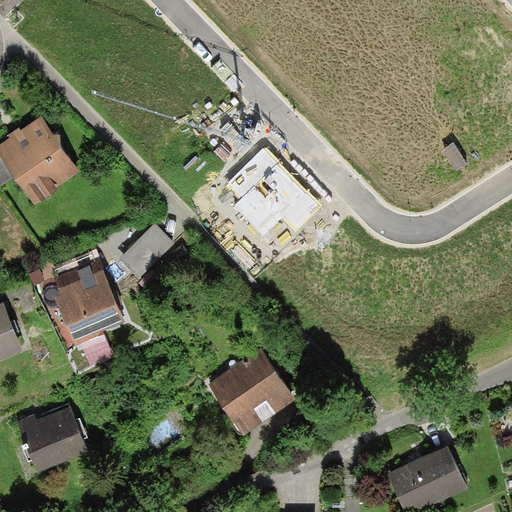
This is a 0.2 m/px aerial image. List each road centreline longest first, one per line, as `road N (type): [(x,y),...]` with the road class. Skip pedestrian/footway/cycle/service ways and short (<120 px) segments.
road 1 (residential): [(511,178),(433,226),(383,219),(166,0)]
road 2 (residential): [(511,370),(175,511)]
